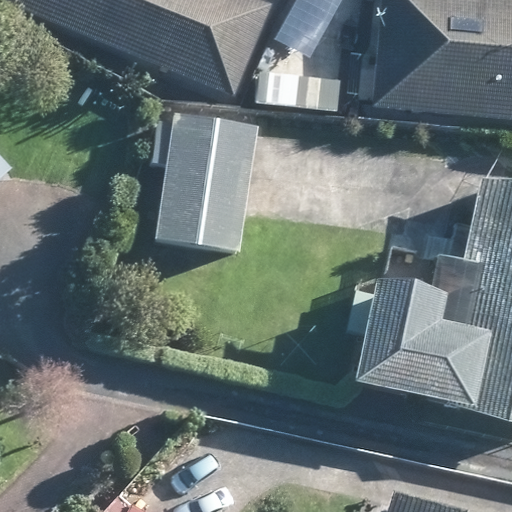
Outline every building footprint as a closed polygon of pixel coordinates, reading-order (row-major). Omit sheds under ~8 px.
[(0,0),(0,6),(232,103),(270,9),(249,0),(0,0)] [(511,0),(379,0),(376,48),(370,111),(511,123),(511,0)] [(331,106),(333,97),(334,75),(289,71),(286,102),(331,106)] [(243,212),(253,134),(254,127),(168,116),(167,125),(154,124),(148,168),(161,170),(153,243),(238,254),(243,212)] [(511,186),(478,183),(460,267),(434,260),(425,300),(408,297),(371,289),(368,299),(349,389),(511,425),(511,186)] [(442,511),(390,495),(388,505),(385,511),(442,511)] [(131,511),(124,508),(114,502),(104,511),(131,511)]
